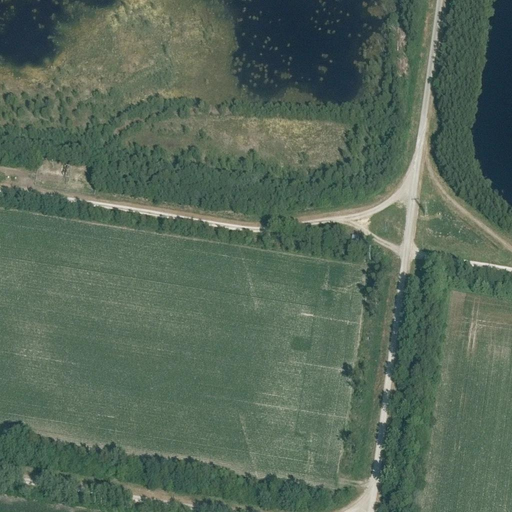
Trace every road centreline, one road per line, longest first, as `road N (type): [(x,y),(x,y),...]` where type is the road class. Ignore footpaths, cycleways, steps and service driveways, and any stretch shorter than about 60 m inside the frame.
road 1 (track): [(441,0),(372,511)]
road 2 (track): [(418,170),(392,200),(361,216),(264,226),(0,187)]
road 3 (track): [(0,472),(247,511)]
road 4 (track): [(511,267),(408,251),(367,232),(361,216)]
road 5 (track): [(511,251),(441,192),(423,132)]
